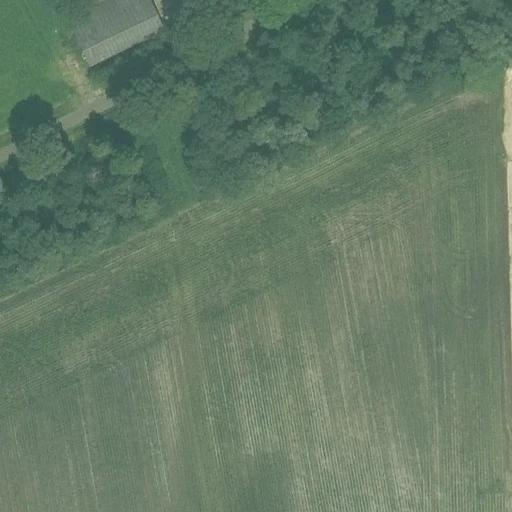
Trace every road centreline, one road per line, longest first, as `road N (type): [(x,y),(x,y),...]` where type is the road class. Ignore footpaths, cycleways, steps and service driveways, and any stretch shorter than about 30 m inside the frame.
road 1 (unclassified): [(304,0),(0,157)]
road 2 (track): [(154,77),(187,213)]
